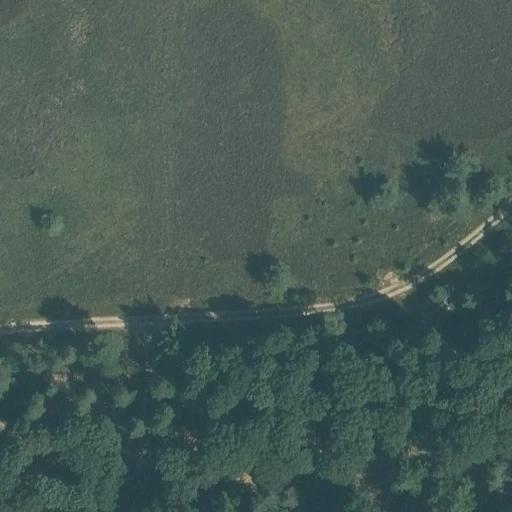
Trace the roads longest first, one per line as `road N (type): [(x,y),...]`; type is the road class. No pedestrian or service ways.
road 1 (track): [(0,332),(375,300),(420,279),(511,201)]
road 2 (track): [(132,511),(135,323)]
